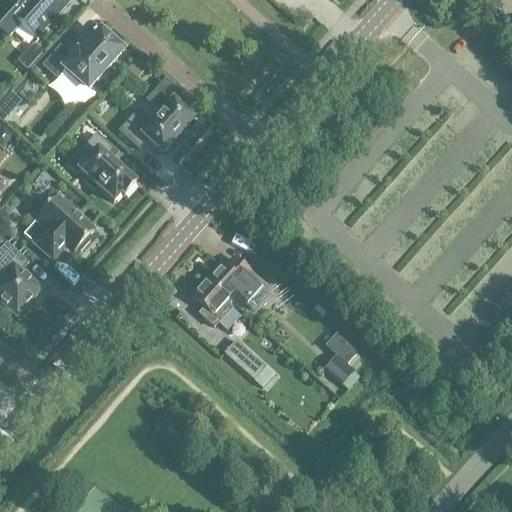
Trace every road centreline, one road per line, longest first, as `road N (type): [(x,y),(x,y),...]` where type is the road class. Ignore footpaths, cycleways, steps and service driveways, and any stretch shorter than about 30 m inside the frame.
road 1 (tertiary): [(45,387),(261,147)]
road 2 (residential): [(110,0),(261,147)]
road 3 (tertiary): [(261,147),(393,0)]
